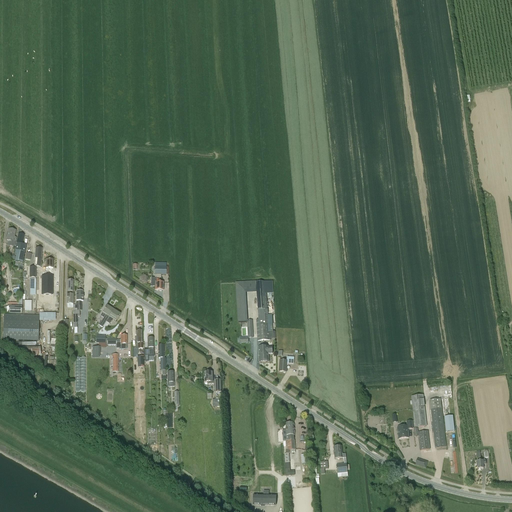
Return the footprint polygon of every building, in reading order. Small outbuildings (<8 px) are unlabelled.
[(9,243),(8,247),(13,248),(16,238),(13,237),(15,231),(9,229),(6,241),(9,242),(9,243)] [(24,253),(25,248),(21,248),(24,235),(18,234),(15,250),(16,251),(15,255),(16,255),(14,262),(22,264),(23,256),(24,253)] [(35,248),(33,267),(36,267),(40,267),(42,250),(42,248),(40,248),(39,248),(37,247),(37,248),(35,248)] [(41,303),(41,299),(53,299),(53,272),(52,272),(52,269),(53,260),(46,260),(46,269),(45,269),(39,268),(36,268),(36,273),(36,276),(37,276),(37,303),(41,303)] [(166,275),(166,266),(155,266),(155,275),(156,275),(156,279),(151,279),(151,286),(155,287),(155,291),(163,291),(163,282),(162,282),(162,279),(160,279),(160,275),(166,275)] [(248,321),(247,292),(257,291),(256,283),(238,284),(240,322),(247,321),(248,338),(253,338),(252,321),(248,321)] [(263,325),(257,326),(257,341),(269,340),(268,325),(268,320),(266,289),(258,290),(257,290),(259,311),(262,310),(263,320),(263,325)] [(83,302),(83,292),(82,292),(82,290),(77,290),(77,292),(76,292),(76,302),(76,305),(73,305),(73,328),(77,328),(77,323),(77,317),(80,317),(80,311),(81,311),(81,302),(83,302)] [(3,313),(8,313),(22,314),(22,297),(18,297),(17,305),(9,305),(9,307),(3,307),(3,313)] [(100,323),(98,326),(102,328),(104,326),(106,322),(113,310),(107,306),(101,316),(104,318),(101,323),(100,323)] [(115,322),(120,315),(113,310),(106,322),(109,324),(111,321),(111,322),(113,320),(115,322)] [(39,317),(4,316),(3,341),(39,342),(39,317)] [(96,335),(96,343),(105,343),(106,336),(96,335)] [(116,340),(116,346),(116,349),(119,349),(119,350),(127,350),(127,336),(120,336),(120,340),(116,340)] [(40,357),(41,357),(41,350),(40,350),(40,347),(22,347),(22,357),(40,357)] [(268,355),(272,354),(272,347),(268,347),(258,347),(259,363),(269,363),(268,355)] [(293,364),(294,357),(287,357),(286,361),(280,360),(279,372),(286,373),(287,364),(293,364)] [(208,385),(215,385),(214,382),(213,382),(212,372),(204,373),(204,382),(208,382),(208,385)] [(427,426),(423,395),(411,397),(415,428),(427,426)] [(440,398),(429,400),(432,424),(431,424),(432,433),(433,432),(435,449),(446,447),(440,398)] [(446,432),(454,431),(453,416),(445,417),(446,432)] [(409,439),(408,430),(413,429),(412,421),(406,422),(407,426),(397,427),(398,440),(409,439)] [(287,451),(287,453),(295,453),(295,450),(296,450),(295,440),(294,440),(294,435),(293,423),(286,423),(286,430),(282,431),(283,436),(288,436),(288,441),(286,441),(286,451),(287,451)] [(418,432),(418,431),(417,428),(413,429),(414,432),(413,432),(414,437),(418,436),(419,451),(430,450),(428,431),(418,432)] [(333,447),(335,459),(343,458),(341,446),(333,447)] [(346,464),(346,458),(343,458),(344,464),(336,465),(337,474),(338,478),(348,477),(347,473),(346,464)] [(417,458),(415,465),(426,469),(428,461),(417,458)] [(485,461),(485,460),(482,460),(482,461),(477,461),(478,469),(483,469),(483,465),(486,465),(486,461),(485,461)] [(290,464),(284,464),(285,477),(295,476),(294,471),(290,471),(290,464)] [(239,495),(246,495),(247,492),(247,488),(239,487),(236,487),(236,494),(239,495)] [(275,496),(253,496),(253,506),(276,506),(275,496)]
